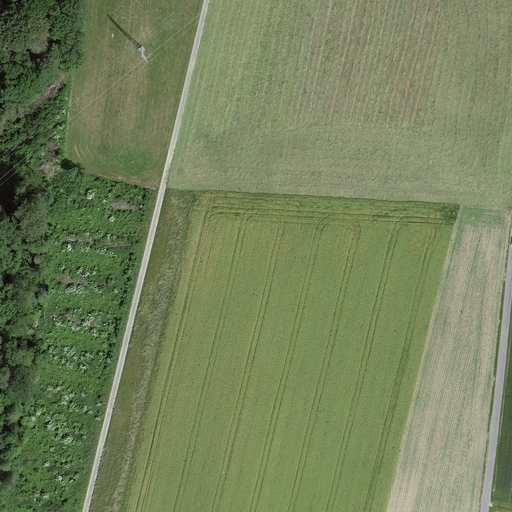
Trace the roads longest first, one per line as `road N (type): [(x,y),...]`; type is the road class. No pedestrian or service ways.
road 1 (track): [(81,511),(205,0)]
road 2 (track): [(482,511),(511,258)]
